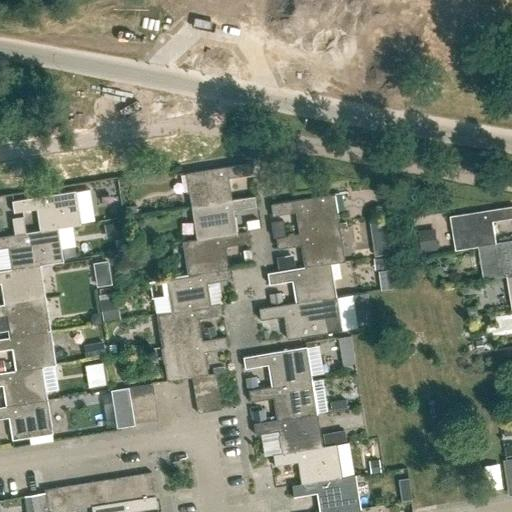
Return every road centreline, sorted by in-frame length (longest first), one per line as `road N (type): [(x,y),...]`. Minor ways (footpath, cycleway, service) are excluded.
road 1 (tertiary): [(0,52),(511,146)]
road 2 (residential): [(215,511),(203,434),(0,467)]
